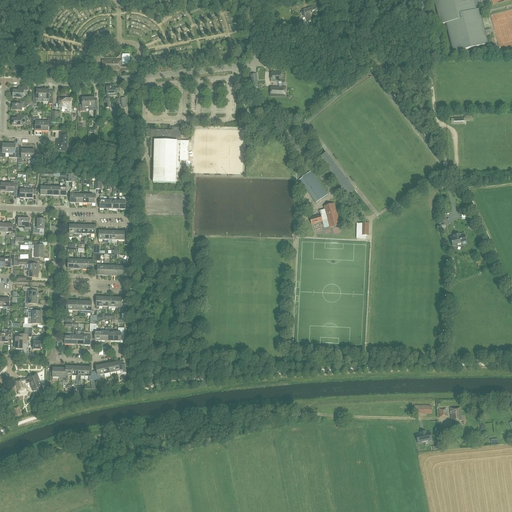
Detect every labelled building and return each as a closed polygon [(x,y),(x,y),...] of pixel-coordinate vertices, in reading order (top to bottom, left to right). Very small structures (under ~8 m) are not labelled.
[(453,53),(488,44),(486,33),(491,32),(490,29),(485,30),(479,9),(476,10),(474,0),(434,0),(440,24),(446,23),(453,53)] [(310,24),(309,22),(313,20),(311,15),(319,12),(320,12),(323,11),(320,1),(312,4),(313,7),(302,10),(303,11),(302,12),(301,13),(302,16),(304,17),(305,16),(307,22),(308,24),(310,24)] [(280,29),(279,23),(279,20),(272,20),(273,24),(270,24),(270,30),(272,30),(272,33),(274,33),(274,31),(279,30),(278,30),(280,29)] [(128,64),(127,64),(127,62),(130,62),(129,53),(122,53),(122,59),(102,60),(102,70),(118,70),(118,71),(128,71),(128,69),(128,64)] [(405,71),(405,62),(386,64),(386,71),(393,71),(393,72),(405,71)] [(280,82),(281,72),(271,71),(270,81),(280,82)] [(116,86),(116,87),(111,87),(111,85),(106,85),(107,97),(106,97),(106,102),(105,102),(105,105),(109,104),(109,100),(110,100),(109,95),(117,95),(117,91),(120,91),(119,86),(116,86)] [(285,97),(285,87),(270,86),(270,96),(285,97)] [(13,90),(12,90),(12,94),(13,94),(13,97),(24,98),(24,94),(27,94),(27,87),(20,87),(20,90),(13,90)] [(36,106),(36,104),(37,104),(37,99),(43,99),(43,90),(37,90),(37,96),(34,96),(33,104),(34,104),(34,106),(36,106)] [(49,103),(52,103),(53,96),(50,96),(50,90),(43,90),(43,99),(49,99),(49,103)] [(94,97),(88,98),(89,110),(98,110),(98,101),(94,101),(94,97)] [(68,111),(71,112),(71,109),(72,98),(59,98),(59,109),(62,109),(62,106),(65,106),(65,107),(67,107),(67,109),(67,111),(68,111)] [(89,110),(88,98),(82,98),(82,104),(80,105),(80,111),(85,111),(85,107),(89,107),(89,110)] [(26,123),(26,116),(19,116),(19,119),(12,119),(12,126),(23,126),(23,123),(26,123)] [(35,131),(42,131),(42,122),(39,122),(39,118),(33,117),(33,124),(36,125),(35,131)] [(48,122),(42,122),(42,131),(48,131),(49,125),(52,125),(52,118),(48,118),(48,122)] [(146,137),(150,137),(150,157),(154,157),(153,182),(176,183),(176,181),(180,181),(180,169),(180,160),(189,161),(189,141),(180,141),(181,127),(174,127),(174,130),(150,129),(147,129),(146,137)] [(57,142),(57,150),(67,151),(67,133),(60,133),(60,142),(57,142)] [(3,150),(0,150),(0,157),(5,158),(5,153),(9,153),(9,144),(3,144),(3,150)] [(18,158),(19,156),(19,150),(16,150),(16,145),(9,144),(9,153),(12,153),(12,158),(18,158)] [(22,156),(19,156),(18,158),(18,163),(22,163),(22,159),(28,159),(28,150),(22,150),(22,156)] [(35,150),(28,150),(28,159),(31,159),(31,163),(38,163),(38,156),(35,156),(35,150)] [(299,179),(316,203),(327,194),(311,171),(299,179)] [(17,186),(17,182),(18,180),(11,180),(11,183),(8,183),(7,192),(14,192),(14,191),(17,191),(17,186)] [(17,194),(20,194),(20,198),(27,198),(27,185),(24,185),(24,189),(20,189),(20,186),(17,186),(17,194)] [(34,189),(30,189),(30,185),(27,185),(27,198),(33,198),(33,194),(36,194),(37,186),(34,186),(34,189)] [(119,209),(126,209),(126,204),(129,204),(129,197),(119,197),(119,209)] [(324,228),(330,226),(330,228),(340,225),(334,203),(324,206),(326,213),(310,218),(311,224),(322,221),(324,228)] [(29,230),(30,219),(19,218),(19,226),(25,226),(25,230),(29,230)] [(45,229),(45,219),(38,219),(37,227),(34,227),(34,233),(40,234),(40,229),(45,229)] [(477,227),(473,219),(468,222),(471,230),(477,227)] [(357,223),(356,235),(361,235),(367,235),(367,223),(362,223),(362,224),(357,223)] [(6,233),(9,233),(9,236),(15,237),(16,234),(16,232),(16,230),(16,226),(13,226),(13,224),(6,224),(6,233)] [(128,236),(125,236),(125,231),(118,231),(118,240),(125,240),(125,245),(128,245),(128,236)] [(450,237),(453,249),(467,245),(464,233),(450,237)] [(32,242),(29,242),(28,245),(32,245),(33,245),(33,249),(32,249),(32,252),(44,252),(44,245),(40,245),(40,242),(32,242)] [(14,266),(15,258),(15,249),(14,249),(14,250),(13,250),(13,254),(12,254),(12,255),(10,254),(10,259),(5,259),(5,267),(11,268),(11,266),(14,266)] [(29,261),(32,261),(40,261),(40,258),(44,258),(44,252),(32,252),(32,254),(35,254),(35,258),(32,258),(29,258),(29,261)] [(127,271),(127,264),(123,264),(123,266),(117,266),(117,276),(123,276),(123,271),(127,271)] [(29,277),(26,277),(26,280),(32,281),(32,277),(38,278),(38,271),(29,271),(29,277)] [(28,291),(28,297),(38,298),(38,291),(33,291),(33,288),(23,287),(23,291),(28,291)] [(25,307),(28,308),(28,307),(33,308),(33,304),(37,304),(38,298),(28,297),(28,304),(25,304),(25,307)] [(125,314),(125,303),(122,303),(122,298),(116,298),(115,308),(116,308),(116,307),(119,307),(119,311),(122,311),(122,314),(125,314)] [(10,310),(10,309),(13,309),(13,301),(10,301),(10,299),(4,299),(3,307),(7,307),(7,309),(10,310)] [(28,313),(33,313),(32,318),(42,318),(42,312),(37,311),(37,308),(33,308),(28,307),(28,308),(28,313)] [(21,327),(23,327),(29,328),(32,328),(32,324),(41,324),(42,318),(32,318),(32,321),(28,321),(28,324),(23,324),(23,325),(21,325),(21,327)] [(97,324),(94,324),(93,331),(95,331),(95,340),(101,341),(102,332),(96,331),(96,330),(97,330),(97,324)] [(121,341),(121,335),(125,335),(124,329),(119,328),(118,332),(115,332),(114,341),(121,341)] [(11,340),(12,330),(5,330),(5,333),(2,333),(2,342),(9,342),(9,340),(11,340)] [(27,342),(27,335),(20,334),(20,338),(16,337),(16,348),(23,349),(23,342),(27,342)] [(33,339),(32,344),(34,344),(33,349),(40,350),(41,337),(33,337),(33,339)] [(121,361),(115,363),(117,371),(120,370),(121,375),(123,374),(124,376),(127,375),(126,369),(123,370),(121,361)] [(115,363),(108,364),(110,373),(117,371),(115,363)] [(108,364),(102,365),(104,374),(110,373),(108,364)] [(97,372),(94,373),(95,380),(98,380),(101,379),(100,375),(104,374),(102,365),(96,366),(97,372)] [(92,367),(85,367),(85,376),(89,376),(89,380),(91,381),(95,380),(94,373),(92,373),(92,367)] [(50,374),(50,381),(53,381),(53,377),(59,377),(60,368),(53,368),(53,374),(50,374)] [(27,388),(25,383),(26,383),(26,384),(30,382),(34,391),(42,388),(37,374),(29,377),(15,382),(19,391),(27,388)] [(414,405),(414,414),(431,414),(431,406),(414,405)] [(439,409),(439,417),(448,417),(447,408),(439,409)] [(462,421),(461,408),(450,408),(451,422),(462,421)] [(426,432),(420,433),(421,434),(417,435),(418,443),(431,441),(430,432),(426,433),(426,432)]
